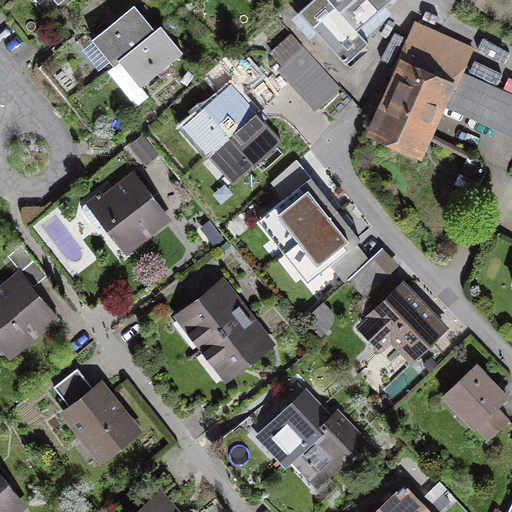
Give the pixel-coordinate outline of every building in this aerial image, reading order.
[(37,0),(9,0),(4,4),(32,40),(55,21),(37,0)] [(50,0),(57,9),(67,0),(50,0)] [(393,0),(313,0),(299,12),(346,66),(369,47),(356,32),(393,0)] [(134,8),(92,41),(111,66),(119,60),(154,33),(134,8)] [(451,91),(460,72),(472,47),(417,23),(370,126),(416,148),(443,88),(451,91)] [(139,86),(180,55),(159,28),(154,33),(119,60),(139,86)] [(302,46),(280,66),(292,80),(315,60),(302,46)] [(207,73),(224,92),(188,123),(212,151),(256,113),(238,92),(258,75),(236,49),(207,73)] [(340,88),(315,60),(292,80),(317,108),(340,88)] [(511,95),(460,72),(451,91),(447,102),(511,131),(511,95)] [(281,142),(256,113),(212,151),(237,180),(281,142)] [(141,136),(130,145),(142,160),(153,150),(141,136)] [(133,174),(88,207),(102,228),(109,223),(125,246),(165,217),(133,174)] [(317,233),(338,216),(309,180),(278,204),(306,241),(317,233)] [(338,216),(317,233),(335,256),(356,239),(338,216)] [(20,245),(8,255),(33,286),(46,275),(20,245)] [(94,265),(71,283),(89,304),(111,287),(94,265)] [(19,278),(0,292),(0,336),(11,350),(51,318),(19,278)] [(141,279),(119,296),(128,308),(150,290),(141,279)] [(397,279),(349,326),(373,351),(385,340),(406,361),(442,326),(397,279)] [(222,283),(180,316),(203,346),(245,313),(222,283)] [(160,302),(137,319),(146,330),(169,313),(160,302)] [(268,342),(245,313),(203,346),(226,375),(268,342)] [(151,336),(138,346),(156,368),(168,359),(151,336)] [(440,394),(473,429),(508,395),(475,360),(440,394)] [(72,409),(66,414),(100,457),(136,430),(101,386),(95,391),(77,368),(54,386),(72,409)] [(223,386),(201,403),(210,414),(232,397),(223,386)] [(306,394),(257,440),(283,468),(291,460),(332,422),(306,394)] [(291,460),(318,490),(366,445),(339,416),(332,422),(291,460)] [(152,502),(140,511),(174,511),(160,495),(174,483),(165,471),(142,490),(152,502)] [(296,475),(276,495),(287,506),(307,486),(296,475)] [(0,482),(0,511),(8,511),(18,504),(0,482)] [(320,511),(327,506),(307,486),(287,506),(292,511),(320,511)] [(424,511),(426,511),(402,487),(376,511),(424,511)]
